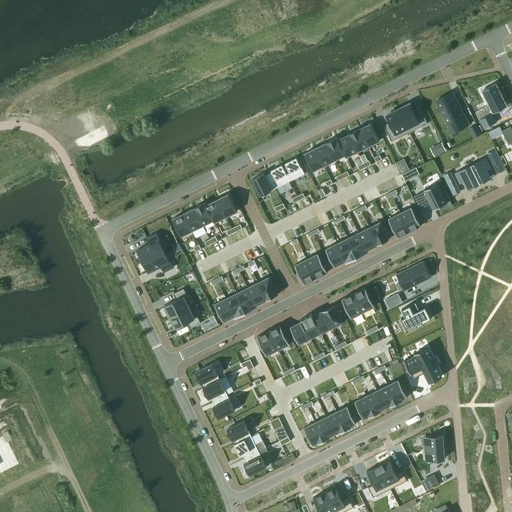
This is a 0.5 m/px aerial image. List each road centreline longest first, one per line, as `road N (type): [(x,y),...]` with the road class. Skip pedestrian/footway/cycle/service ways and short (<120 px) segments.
road 1 (residential): [(491,37),(104,231),(164,364)]
road 2 (residential): [(164,364),(511,187)]
road 3 (residential): [(229,500),(418,407)]
road 4 (residential): [(164,364),(229,500)]
